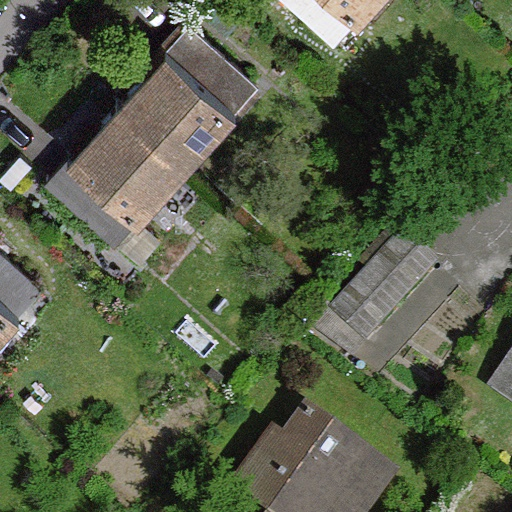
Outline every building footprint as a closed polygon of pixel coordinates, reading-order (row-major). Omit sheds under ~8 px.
[(341,0),(297,0),(321,22),(341,0)] [(342,0),(352,8),(359,0),(342,0)] [(170,43),(174,46),(223,90),(242,68),(190,21),(170,43)] [(174,46),(125,100),(182,152),(232,98),(223,90),(174,46)] [(125,100),(76,154),(123,198),(133,207),(182,152),(125,100)] [(123,198),(76,154),(73,151),(52,174),(102,221),(123,198)] [(337,310),(368,337),(437,262),(406,235),(337,310)] [(0,290),(5,295),(24,273),(0,251),(0,290)] [(0,290),(0,318),(14,303),(5,295),(0,290)] [(511,350),(490,381),(511,396),(511,350)] [(270,430),(233,480),(275,511),(361,511),(391,472),(300,405),(277,436),(270,430)]
